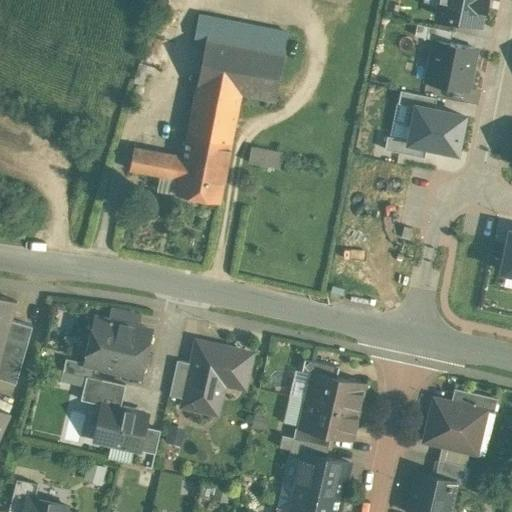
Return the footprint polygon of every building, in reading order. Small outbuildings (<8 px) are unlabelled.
[(440,0),(437,14),(482,23),(484,9),(487,10),(488,0),(440,0)] [(288,32),(199,15),(195,36),(207,38),(207,37),(284,52),(288,32)] [(453,30),(418,23),(415,34),(437,39),(451,42),(453,30)] [(284,52),(207,37),(207,38),(198,84),(242,93),(276,99),(286,52),(284,52)] [(437,39),(428,81),(467,89),(476,47),(451,42),(437,39)] [(242,93),(198,84),(184,155),(184,156),(228,164),(242,93)] [(437,97),(401,91),(399,102),(410,104),(417,105),(434,108),(437,97)] [(410,104),(406,123),(413,124),(417,105),(410,104)] [(434,108),(417,105),(413,124),(410,140),(428,144),(458,150),(465,114),(434,108)] [(266,133),(264,148),(252,145),(249,161),(280,167),(286,137),(266,133)] [(388,135),(385,148),(425,157),(428,144),(410,140),(388,135)] [(184,155),(135,146),(130,168),(180,177),(184,156),(184,155)] [(228,164),(184,156),(180,177),(177,191),(221,200),(228,164)] [(502,270),(511,271),(511,228),(502,270)] [(0,432),(10,411),(0,406),(0,361),(14,315),(18,300),(0,294),(0,432)] [(14,315),(0,361),(0,372),(17,378),(34,321),(14,315)] [(152,327),(113,318),(114,317),(111,316),(111,318),(97,315),(87,361),(97,364),(141,374),(152,327)] [(252,352),(198,340),(194,361),(186,396),(184,403),(217,410),(223,383),(233,377),(245,380),(244,385),(245,385),(252,352)] [(67,356),(51,353),(48,365),(64,369),(67,356)] [(87,361),(67,356),(64,369),(87,374),(94,376),(94,375),(97,364),(87,361)] [(340,364),(305,357),(302,370),(313,372),(314,371),(337,376),(340,364)] [(194,361),(178,358),(170,393),(186,396),(194,361)] [(337,376),(314,371),(313,372),(308,398),(358,410),(364,382),(337,376)] [(126,382),(94,375),(94,376),(87,374),(82,397),(103,402),(104,402),(121,406),(126,382)] [(498,397),(455,387),(452,400),(483,407),(483,409),(495,412),(498,397)] [(452,400),(438,397),(434,417),(429,421),(424,440),(477,452),(481,433),(481,432),(478,431),(483,409),(483,407),(452,400)] [(358,410),(308,398),(302,425),(301,425),(332,432),(352,437),(358,410)] [(121,406),(104,402),(103,402),(95,437),(140,448),(146,424),(148,412),(121,406)] [(495,412),(483,409),(478,431),(481,432),(481,433),(489,434),(495,412)] [(332,432),(301,425),(302,425),(297,423),(294,436),(330,444),(332,432)] [(161,428),(146,424),(140,448),(156,451),(161,428)] [(184,430),(171,426),(168,439),(181,443),(184,430)] [(330,444),(294,436),(290,453),(302,456),(304,450),(327,456),(330,444)] [(327,456),(304,450),(302,456),(296,484),(343,494),(350,461),(327,456)] [(467,464),(439,457),(435,475),(455,479),(455,481),(462,483),(467,464)] [(435,475),(418,471),(408,511),(449,511),(454,491),(452,491),(455,481),(455,479),(435,475)] [(38,483),(18,479),(9,511),(28,511),(32,496),(35,497),(38,483)] [(338,511),(343,494),(296,484),(290,511),(289,511),(338,511)] [(35,497),(32,496),(28,511),(65,511),(67,504),(35,497)]
